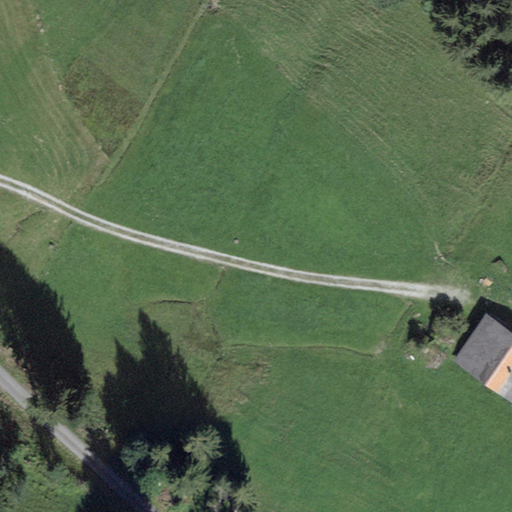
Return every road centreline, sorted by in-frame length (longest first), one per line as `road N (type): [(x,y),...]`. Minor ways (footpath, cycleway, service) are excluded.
road 1 (track): [(444,293),(284,273),(184,249),(0,181)]
road 2 (unclassified): [(0,374),(150,511)]
